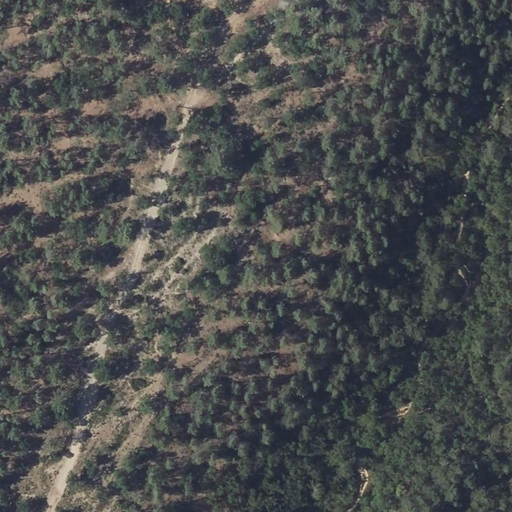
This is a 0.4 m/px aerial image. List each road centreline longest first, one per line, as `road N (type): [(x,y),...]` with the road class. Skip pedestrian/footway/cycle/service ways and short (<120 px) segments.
road 1 (track): [(41,511),(86,402),(103,319),(137,271),(188,96),(229,20),(260,0)]
road 2 (track): [(511,91),(465,141),(468,171),(453,255),(466,281),(463,296),(420,341),(422,384),(411,403),(363,429),(348,511)]
